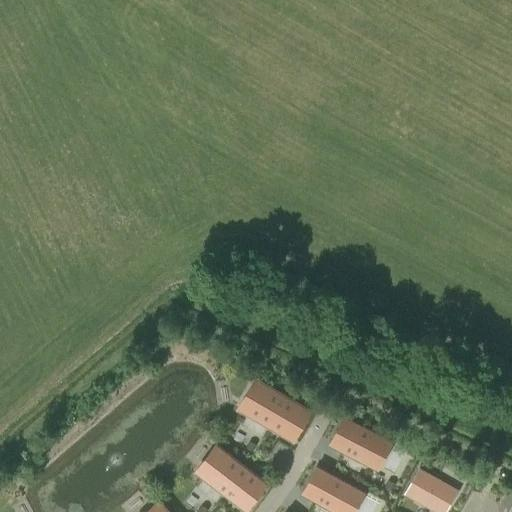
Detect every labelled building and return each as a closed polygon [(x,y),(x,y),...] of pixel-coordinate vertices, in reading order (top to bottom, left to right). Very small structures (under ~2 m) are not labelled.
[(283,434),(290,438),(306,411),(263,386),(247,413),(276,430),(276,431),(282,435),(283,434)] [(343,450),(368,463),(380,438),(345,419),(332,444),(337,447),(336,448),(343,451),(343,450)] [(223,452),(204,477),(243,508),(263,482),(223,452)] [(312,481),(305,493),(309,496),(309,497),(315,501),(316,500),(338,511),(340,511),(353,488),(318,469),(312,481)] [(418,470),(405,493),(437,511),(441,511),(447,502),(449,503),(456,491),(418,470)]
